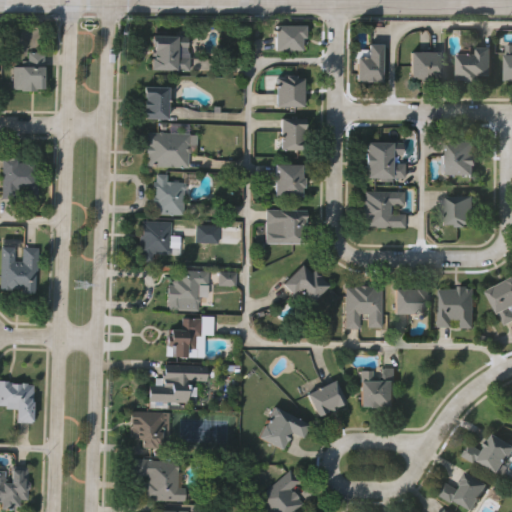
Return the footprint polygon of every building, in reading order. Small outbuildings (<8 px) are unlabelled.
[(273,27),(304,26),(304,39),(300,39),(300,50),(273,51),(273,27)] [(150,36),(186,38),(185,53),(186,53),(186,72),(148,70),(149,61),(152,61),(153,48),(150,48),(150,36)] [(511,81),(503,81),(505,43),(511,43),(511,81)] [(383,46),(381,81),(356,80),(357,57),(368,57),(369,45),(383,46)] [(492,47),(492,76),(480,76),(480,83),(470,83),(470,79),(460,79),(460,52),(478,52),(478,46),(492,47)] [(412,50),(443,52),(442,79),(430,78),(430,82),(420,81),(420,78),(411,78),(412,50)] [(11,65),(25,65),(25,52),(40,52),(40,65),(43,65),(43,87),(34,87),(34,93),(18,93),(18,89),(11,89),(11,65)] [(274,106),(274,78),(283,79),(283,76),(294,76),(294,78),(301,79),(301,106),(274,106)] [(142,88),(166,89),(165,119),(141,119),(142,88)] [(279,119),(304,120),(304,127),(301,127),(301,138),(305,138),(304,149),(279,149),(279,119)] [(143,132),(187,134),(186,168),(146,167),(147,148),(143,147),(143,132)] [(367,143),(403,142),(403,154),(394,155),(394,164),(403,164),(403,177),(368,179),(368,167),(366,167),(365,154),(367,154),(367,143)] [(448,143),(475,142),(476,154),(478,154),(479,167),(475,167),(475,174),(449,175),(448,143)] [(36,158),(36,194),(25,194),(25,187),(14,187),(14,196),(0,196),(1,156),(16,156),(16,161),(23,161),(23,158),(36,158)] [(272,165),(299,164),(300,176),(303,176),(303,187),(299,188),(299,196),(273,196),(272,165)] [(183,182),(181,214),(153,213),(154,202),(150,202),(151,181),(155,182),(155,174),(166,174),(166,181),(183,182)] [(364,192),(401,191),(401,205),(388,205),(388,214),(402,214),(402,226),(363,227),(363,219),(361,219),(361,198),(364,198),(364,192)] [(446,198),(473,197),(474,224),(466,225),(466,227),(456,228),(456,224),(448,225),(446,198)] [(265,240),(265,207),(304,207),(304,240),(265,240)] [(169,220),(168,251),(151,251),(151,259),(140,259),(140,250),(137,250),(138,230),(142,230),(142,219),(169,220)] [(0,245),(13,245),(12,261),(19,261),(20,246),(37,247),(36,270),(34,270),(33,292),(20,292),(20,287),(11,287),(11,289),(0,288),(0,245)] [(281,284),(300,266),(307,273),(313,268),(321,276),(318,278),(326,286),(309,302),(296,288),(290,294),(281,284)] [(177,270),(206,271),(206,285),(196,284),(196,296),(198,296),(198,302),(179,302),(179,309),(168,309),(168,301),(165,301),(166,283),(171,284),(171,278),(177,278),(177,270)] [(486,291),(511,276),(511,305),(509,307),(511,312),(511,318),(503,323),(486,291)] [(381,288),(379,328),(366,328),(366,313),(357,313),(356,329),(344,329),(346,288),(353,288),(353,284),(373,285),(373,288),(381,288)] [(475,290),(473,328),(460,327),(461,321),(452,321),(452,328),(438,328),(440,288),(459,289),(459,285),(468,286),(467,290),(475,290)] [(424,289),(424,313),(392,313),(392,289),(424,289)] [(201,319),(200,336),(195,336),(194,349),(188,349),(188,356),(171,355),(171,346),(164,346),(165,334),(169,334),(170,326),(178,327),(179,317),(201,319)] [(163,365),(207,366),(207,383),(188,382),(188,401),(147,401),(147,387),(162,387),(163,379),(160,379),(160,372),(163,372),(163,365)] [(359,369),(371,370),(371,378),(379,378),(379,367),(394,368),(393,405),(382,405),(382,407),(367,407),(367,405),(358,405),(359,369)] [(31,387),(30,422),(14,422),(14,409),(5,409),(5,404),(0,404),(0,379),(8,379),(8,381),(26,382),(26,387),(31,387)] [(306,392),(332,379),(343,401),(335,405),(334,403),(324,408),(325,410),(316,414),(306,392)] [(256,436),(272,406),(307,425),(301,436),(289,429),(286,434),(287,435),(280,449),(256,436)] [(129,439),(128,413),(162,412),(162,421),(163,421),(164,445),(141,446),(141,438),(129,439)] [(501,470),(479,459),(478,462),(462,453),(470,441),(484,449),(487,444),(486,443),(490,437),(492,438),(496,431),(511,441),(511,456),(510,455),(501,470)] [(151,460),(177,460),(177,488),(184,488),(184,499),(143,499),(143,481),(148,481),(148,474),(131,473),(131,457),(151,457),(151,460)] [(0,500),(0,469),(4,470),(4,479),(9,479),(10,465),(26,466),(24,499),(18,498),(18,505),(12,504),(12,508),(1,507),(1,501),(0,500)] [(489,481),(474,507),(456,496),(453,501),(438,492),(445,480),(459,488),(464,480),(462,479),(468,468),(489,481)] [(253,501),(287,469),(297,479),(288,488),(291,491),(293,489),(299,495),(296,497),(300,501),(288,511),(257,511),(260,508),(253,501)]
